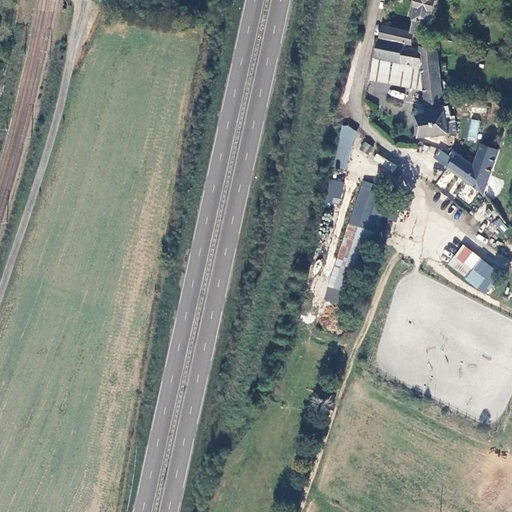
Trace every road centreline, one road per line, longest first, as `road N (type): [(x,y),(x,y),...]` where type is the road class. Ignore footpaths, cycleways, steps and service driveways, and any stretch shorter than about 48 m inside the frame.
road 1 (trunk): [(172,511),(284,0)]
road 2 (trunk): [(258,0),(146,511)]
road 3 (track): [(300,511),(398,252),(426,247)]
road 4 (unclassified): [(0,294),(53,132),(80,0)]
road 5 (track): [(511,310),(427,263),(432,195),(425,176),(395,151)]
road 6 (unclassified): [(379,0),(358,112),(367,131),(395,151)]
